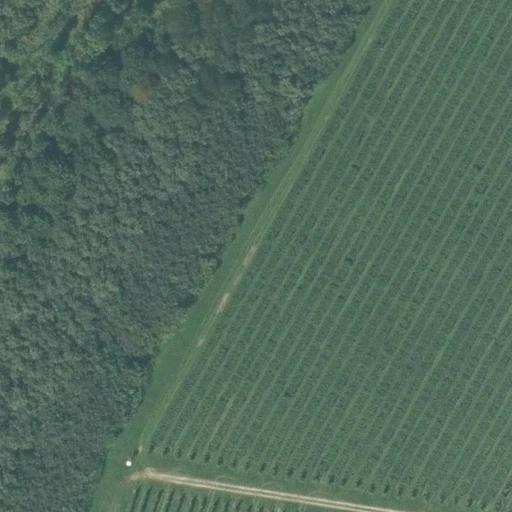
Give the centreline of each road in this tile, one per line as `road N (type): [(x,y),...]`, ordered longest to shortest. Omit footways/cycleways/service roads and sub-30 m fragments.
road 1 (track): [(124,470),(392,0)]
road 2 (track): [(382,511),(124,470)]
